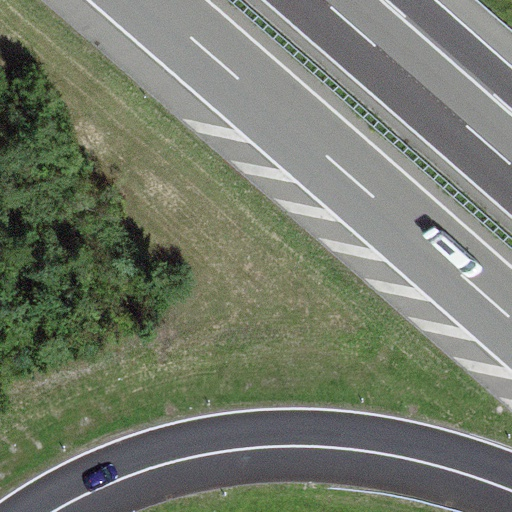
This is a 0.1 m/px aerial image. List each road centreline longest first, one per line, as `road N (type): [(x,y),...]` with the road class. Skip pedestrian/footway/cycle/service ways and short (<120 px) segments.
road 1 (motorway): [(29,511),(121,468),(241,438),(382,444),(511,480)]
road 2 (motorway): [(144,0),(511,322)]
road 3 (motorway): [(511,163),(325,0)]
